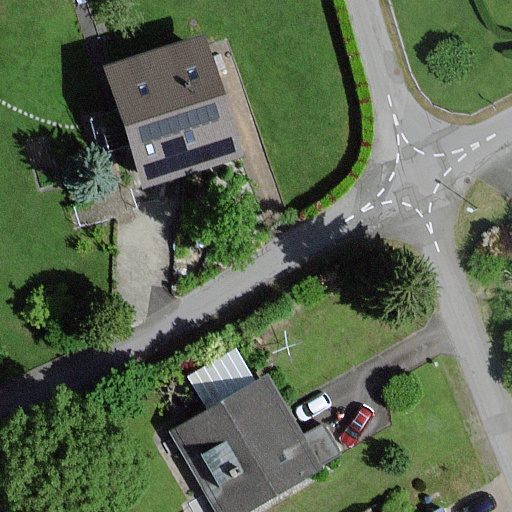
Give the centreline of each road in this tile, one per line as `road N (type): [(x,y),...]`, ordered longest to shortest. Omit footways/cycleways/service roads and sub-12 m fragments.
road 1 (residential): [(0,408),(419,177)]
road 2 (residential): [(419,177),(511,434)]
road 3 (residential): [(368,0),(419,177)]
